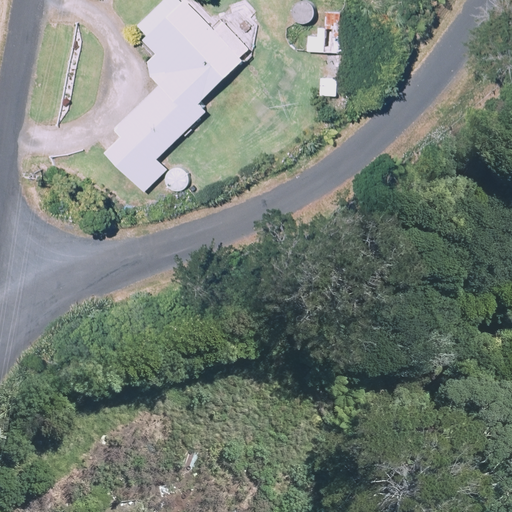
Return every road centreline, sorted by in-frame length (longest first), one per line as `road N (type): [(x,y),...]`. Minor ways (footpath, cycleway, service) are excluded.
road 1 (unclassified): [(0,269),(76,279),(154,258),(249,218),(403,117),(482,0)]
road 2 (unclassified): [(32,0),(0,203)]
